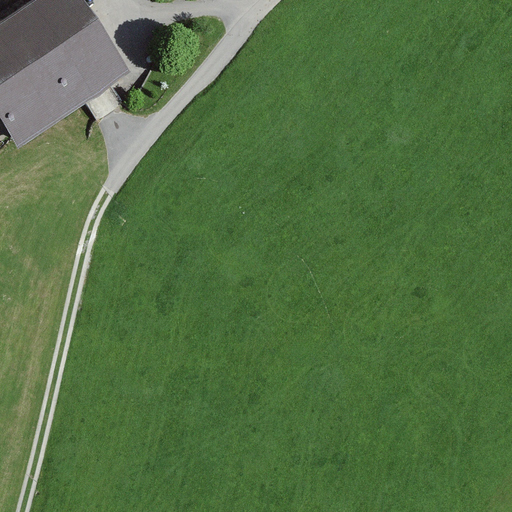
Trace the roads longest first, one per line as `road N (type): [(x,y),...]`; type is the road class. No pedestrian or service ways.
road 1 (track): [(119,181),(82,260),(24,511)]
road 2 (unclassified): [(275,0),(119,181)]
